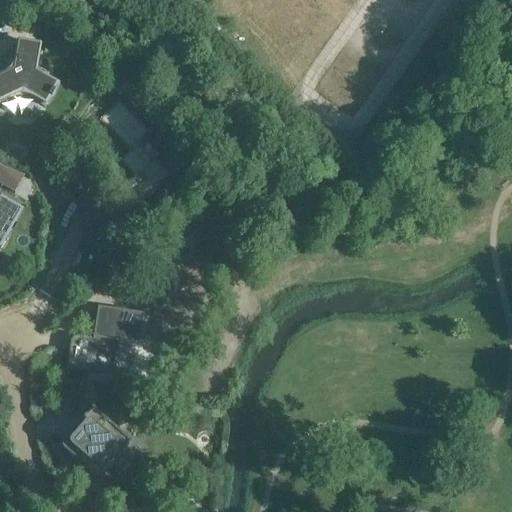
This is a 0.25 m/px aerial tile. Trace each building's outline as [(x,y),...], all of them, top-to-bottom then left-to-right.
[(181,16),(199,30),(209,17),(190,5),(181,16)] [(39,50),(15,46),(10,73),(0,77),(0,105),(21,95),(44,109),(48,101),(50,102),(53,95),(52,95),(56,87),(57,87),(35,75),(39,50)] [(159,138),(123,103),(101,126),(134,160),(123,171),(142,190),(126,207),(145,225),(182,186),(153,157),(158,151),(152,145),(159,138)] [(0,201),(0,246),(20,213),(0,201)] [(75,343),(64,369),(113,376),(125,345),(141,347),(142,347),(144,347),(145,347),(146,346),(147,345),(148,344),(149,343),(158,320),(110,314),(99,341),(82,339),(80,339),(78,340),(77,341),(76,342),(75,343)] [(133,436),(92,403),(60,442),(101,475),(133,436)]
